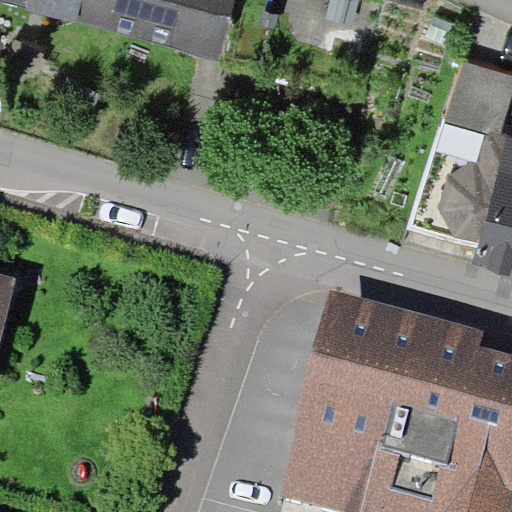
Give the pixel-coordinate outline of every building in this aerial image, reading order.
[(0,0),(220,58),(235,0),(0,0)] [(511,89),(511,75),(462,62),(445,120),(485,132),(499,136),(511,89)] [(476,161),(485,132),(445,120),(436,150),(476,161)] [(511,138),(507,137),(472,263),(511,274),(511,138)] [(0,336),(15,276),(0,271),(0,336)] [(483,330),(328,290),(275,495),(338,511),(509,511),(511,501),(511,353),(479,345),(483,330)]
